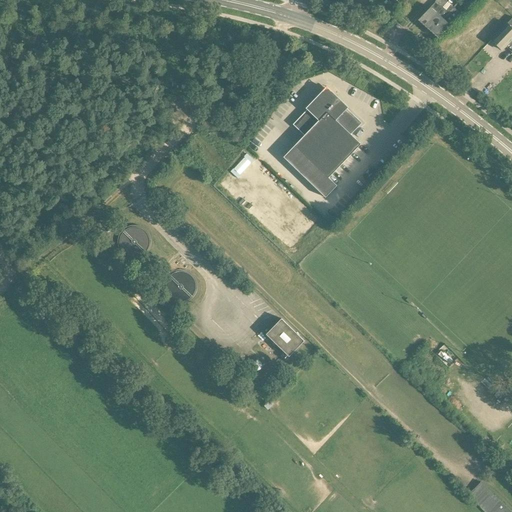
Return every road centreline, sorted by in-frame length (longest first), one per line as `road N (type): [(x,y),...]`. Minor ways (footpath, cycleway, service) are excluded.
road 1 (unclassified): [(287,15),(270,51),(242,81),(10,279),(0,251)]
road 2 (tertiary): [(511,154),(430,88),(287,15)]
road 3 (track): [(365,511),(251,399)]
